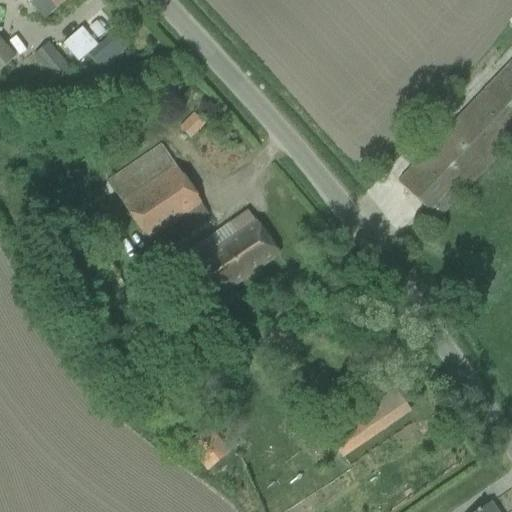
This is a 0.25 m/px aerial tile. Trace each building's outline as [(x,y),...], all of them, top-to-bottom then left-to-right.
[(25,0),(44,20),(65,0),(25,0)] [(81,29),(62,45),(77,63),(87,54),(96,47),(81,29)] [(96,47),(87,54),(99,69),(129,44),(117,29),(96,47)] [(0,42),(0,70),(14,58),(0,42)] [(71,71),(47,44),(31,58),(55,85),(71,71)] [(511,62),(411,168),(397,183),(439,223),(443,219),(440,216),(511,140),(511,62)] [(161,146),(144,157),(110,181),(156,250),(207,215),(200,204),(161,146)] [(247,212),(231,223),(182,257),(212,300),(277,255),(247,212)] [(124,287),(96,248),(61,271),(89,312),(124,287)] [(326,436),(341,458),(408,413),(393,390),(326,436)] [(186,448),(206,473),(230,453),(210,428),(186,448)]
